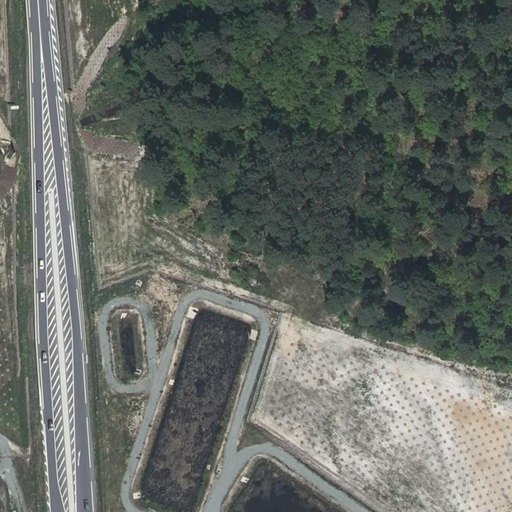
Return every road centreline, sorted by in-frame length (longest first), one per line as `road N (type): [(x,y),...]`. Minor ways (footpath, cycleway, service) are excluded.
road 1 (primary): [(86,511),(78,331),(43,13)]
road 2 (primary): [(43,13),(46,346),(59,511)]
road 3 (track): [(262,0),(125,110)]
